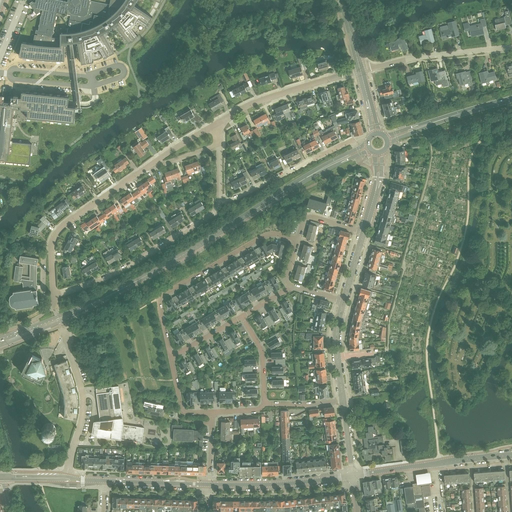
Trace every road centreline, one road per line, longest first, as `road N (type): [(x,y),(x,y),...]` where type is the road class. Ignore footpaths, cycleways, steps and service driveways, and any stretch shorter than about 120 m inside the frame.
road 1 (tertiary): [(91,304),(310,174)]
road 2 (residential): [(297,240),(263,235),(157,298),(170,357)]
road 3 (residential): [(54,295),(114,274),(218,206)]
road 4 (residential): [(360,69),(511,47)]
road 5 (residential): [(218,206),(355,139)]
road 6 (residential): [(220,121),(360,69)]
road 7 (residential): [(66,477),(83,402),(64,333)]
road 8 (residential): [(352,475),(210,483)]
road 9 (residential): [(51,249),(60,228),(157,160)]
